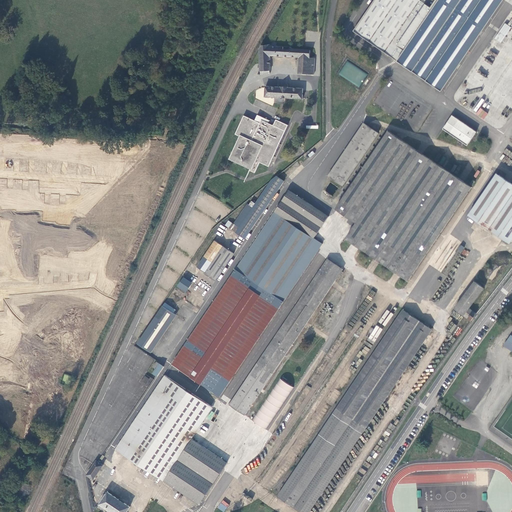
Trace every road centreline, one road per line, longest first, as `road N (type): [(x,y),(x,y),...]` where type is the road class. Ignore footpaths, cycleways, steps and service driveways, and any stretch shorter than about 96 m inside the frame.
road 1 (residential): [(89,511),(79,449),(236,102)]
road 2 (secondary): [(350,511),(511,281)]
road 3 (residential): [(0,174),(128,180)]
